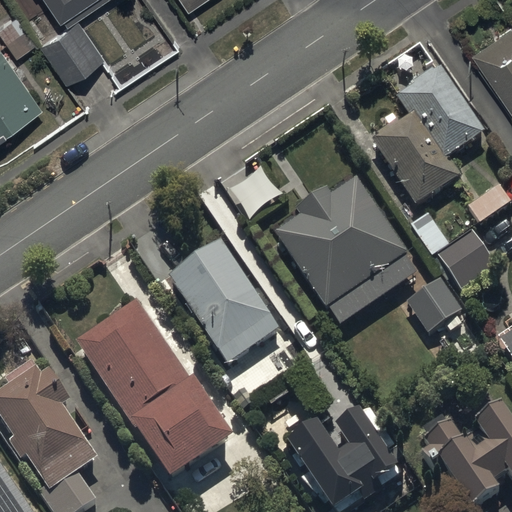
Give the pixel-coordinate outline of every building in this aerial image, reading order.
[(50,0),(65,22),(98,0),(50,0)] [(179,0),(189,13),(209,0),(179,0)] [(0,27),(0,28),(20,59),(37,48),(16,17),(0,27)] [(511,18),(472,46),(511,105),(511,18)] [(80,21),(42,46),(70,88),(108,63),(80,21)] [(0,139),(43,112),(0,47),(0,139)] [(394,95),(408,116),(372,140),(417,207),(460,178),(445,157),(482,133),(437,66),(394,95)] [(275,230),(339,325),(416,274),(352,178),(330,193),(325,185),(292,208),(297,215),(275,230)] [(467,206),(479,223),(510,202),(498,185),(467,206)] [(409,225),(429,255),(447,243),(427,213),(409,225)] [(435,254),(461,291),(495,268),(469,231),(435,254)] [(167,277),(228,367),(279,334),(218,244),(167,277)] [(407,301),(430,336),(463,314),(440,279),(407,301)] [(134,307),(81,342),(172,477),(225,442),(134,307)] [(94,459),(58,405),(69,398),(49,369),(38,376),(32,367),(0,388),(0,417),(45,485),(37,491),(51,511),(85,511),(98,503),(76,471),(94,459)] [(506,466),(511,474),(511,416),(498,397),(467,418),(482,439),(469,447),(448,417),(423,434),(470,503),(493,488),(486,479),(506,466)] [(352,440),(337,450),(318,422),(286,443),(332,511),(345,511),(368,497),(383,487),(402,474),(357,407),(338,419),(352,440)] [(30,511),(0,466),(0,511),(30,511)]
